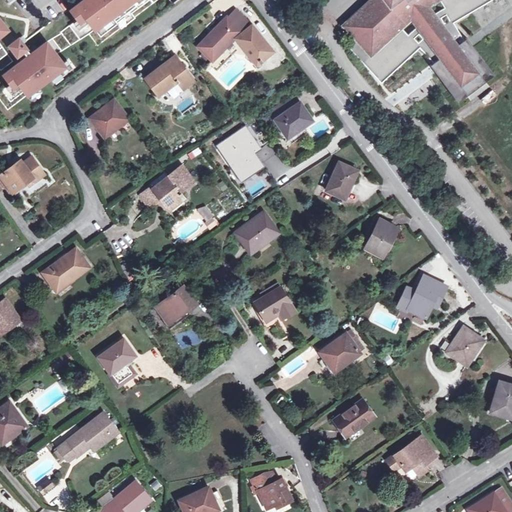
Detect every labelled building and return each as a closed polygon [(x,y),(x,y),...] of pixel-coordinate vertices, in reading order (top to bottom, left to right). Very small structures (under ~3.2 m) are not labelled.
[(83,0),(69,11),(79,23),(85,18),(94,30),(111,17),(113,20),(133,4),(132,2),(133,0),(83,0)] [(370,0),(344,24),(350,30),(357,37),(372,54),(369,56),(356,42),(349,49),(381,85),(418,49),(432,64),(438,60),(451,76),(459,86),(477,72),(469,62),(457,46),(464,40),(454,23),(491,0),(370,0)] [(234,9),(226,17),(241,31),(234,38),(235,40),(252,27),(234,9)] [(241,31),(226,17),(197,47),(211,61),(234,38),(241,31)] [(341,27),(347,33),(350,30),(344,24),(341,27)] [(272,51),(252,27),(235,40),(245,51),(243,53),(254,66),(256,64),(263,58),(272,51)] [(350,30),(347,33),(354,40),(357,37),(350,30)] [(357,37),(354,40),(356,42),(369,56),(372,54),(357,37)] [(438,60),(432,64),(429,66),(442,83),(457,103),(495,75),(479,54),(467,38),(464,40),(457,46),(469,62),(477,72),(459,86),(451,76),(438,60)] [(58,72),(64,67),(46,43),(30,55),(18,39),(8,46),(13,53),(15,52),(17,55),(22,52),(26,58),(2,75),(12,88),(17,84),(26,96),(38,87),(58,72)] [(175,57),(171,60),(177,68),(181,65),(175,57)] [(266,62),(263,58),(256,64),(254,66),(257,70),(266,62)] [(65,60),(61,64),(64,67),(58,72),(61,76),(71,68),(65,60)] [(177,68),(171,60),(145,80),(157,95),(176,80),(183,90),(194,82),(181,65),(177,68)] [(38,87),(26,96),(29,100),(41,91),(38,87)] [(275,120),(300,103),(295,96),(262,118),(272,134),(280,128),(275,120)] [(128,120),(113,100),(89,119),(104,139),(128,120)] [(310,118),(300,103),(275,120),(280,128),(287,138),(305,126),(303,123),(310,118)] [(244,124),(215,144),(233,170),(237,167),(240,172),(250,165),(254,171),(263,165),(254,153),(261,148),(244,124)] [(191,158),(202,153),(199,147),(188,152),(191,158)] [(260,157),(274,178),(287,169),(273,148),(260,157)] [(32,178),(35,181),(44,174),(31,157),(22,163),(20,160),(0,174),(0,177),(11,193),(26,182),(32,178)] [(350,181),(352,182),(357,171),(338,162),(325,191),(342,199),(350,181)] [(237,167),(233,170),(240,181),(254,171),(250,165),(240,172),(237,167)] [(153,190),(151,187),(138,196),(148,207),(159,199),(166,209),(181,197),(179,193),(192,183),(179,166),(165,177),(167,179),(153,190)] [(279,233),(263,212),(235,233),(250,254),(279,233)] [(396,228),(378,219),(364,248),(382,257),(396,228)] [(88,267),(74,248),(42,272),(56,292),(88,267)] [(434,301),(438,303),(446,286),(423,276),(407,309),(426,318),(431,306),(434,301)] [(158,317),(168,330),(190,313),(188,311),(196,305),(182,286),(155,306),(161,315),(158,317)] [(294,310),(280,286),(254,302),(269,326),(294,310)] [(0,332),(19,318),(5,298),(0,301),(0,332)] [(483,341),(463,327),(446,352),(466,366),(483,341)] [(331,362),(336,369),(359,353),(345,333),(318,352),(327,365),(331,362)] [(124,362),(125,363),(126,363),(135,355),(122,338),(98,357),(109,372),(124,362)] [(124,362),(109,372),(118,384),(133,373),(126,363),(125,363),(124,362)] [(331,362),(327,365),(333,372),(336,369),(331,362)] [(511,385),(499,381),(491,407),(500,410),(499,416),(511,419),(511,385)] [(278,404),(283,395),(276,392),(271,401),(278,404)] [(374,417),(362,400),(333,421),(345,438),(374,417)] [(25,425),(8,402),(0,407),(0,439),(2,442),(25,425)] [(500,410),(491,407),(489,413),(499,416),(500,410)] [(94,451),(104,443),(118,432),(103,412),(57,448),(58,450),(54,453),(61,461),(65,458),(66,459),(73,454),(76,457),(83,451),(78,444),(85,439),(90,446),(94,451)] [(411,466),(418,477),(427,471),(423,465),(435,456),(420,436),(386,460),(393,471),(401,465),(404,471),(411,466)] [(78,444),(83,451),(90,446),(85,439),(78,444)] [(104,443),(94,451),(97,454),(107,447),(104,443)] [(73,454),(66,459),(68,463),(76,457),(73,454)] [(411,466),(404,471),(412,481),(418,477),(411,466)] [(282,502),(283,505),(291,500),(281,479),(275,482),(271,473),(263,474),(251,480),(254,486),(258,492),(266,510),(275,505),(282,502)] [(44,494),(55,486),(52,482),(41,490),(44,494)] [(135,482),(115,499),(117,502),(106,511),(105,510),(102,511),(134,511),(149,500),(135,482)] [(210,504),(216,502),(208,486),(178,501),(183,511),(213,511),(214,511),(210,504)] [(504,511),(493,494),(467,511),(504,511)] [(117,502),(115,499),(104,507),(105,510),(106,511),(117,502)] [(219,509),(216,502),(210,504),(214,511),(219,509)]
